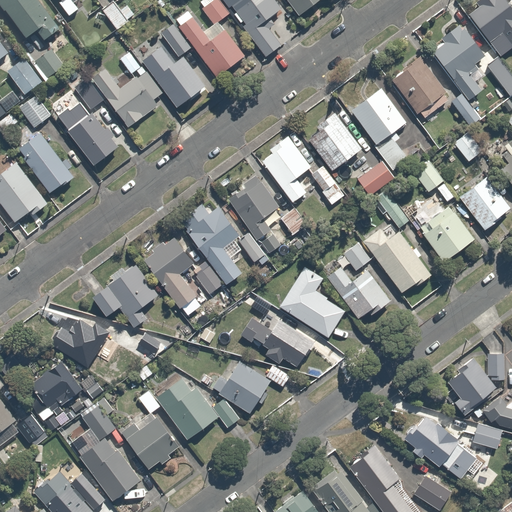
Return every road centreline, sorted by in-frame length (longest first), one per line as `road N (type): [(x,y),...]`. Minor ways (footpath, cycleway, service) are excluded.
road 1 (residential): [(0,297),(399,0)]
road 2 (residential): [(200,511),(511,276)]
